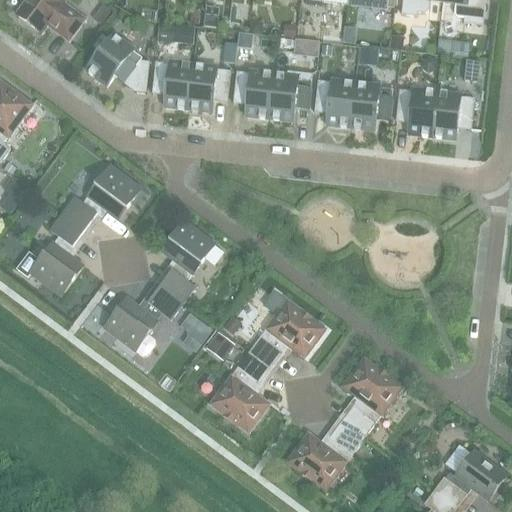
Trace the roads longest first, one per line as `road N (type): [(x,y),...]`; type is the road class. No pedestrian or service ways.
road 1 (residential): [(499,184),(178,146)]
road 2 (residential): [(365,330),(177,189)]
road 3 (residential): [(464,403),(476,386),(499,184)]
road 4 (residential): [(178,146),(106,135),(0,52)]
road 5 (residential): [(464,403),(365,330)]
